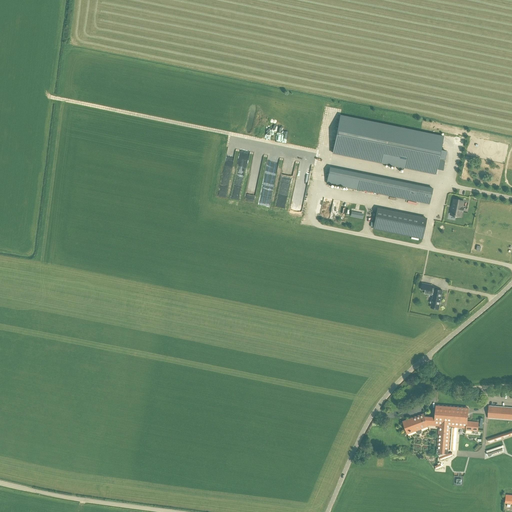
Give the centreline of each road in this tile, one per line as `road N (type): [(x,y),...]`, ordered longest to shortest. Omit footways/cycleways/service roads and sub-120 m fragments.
road 1 (unclassified): [(327,511),(370,419),(424,358)]
road 2 (unclassified): [(170,511),(0,483)]
